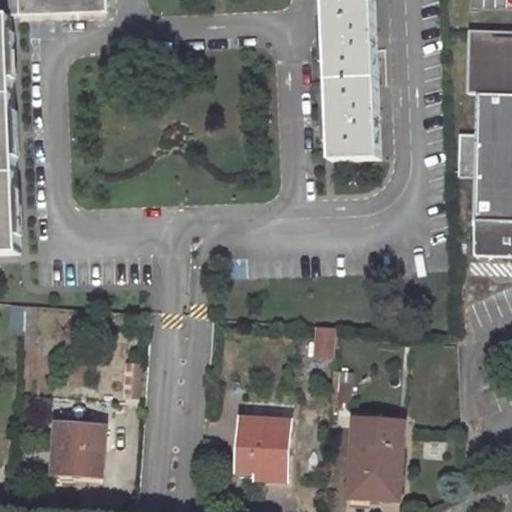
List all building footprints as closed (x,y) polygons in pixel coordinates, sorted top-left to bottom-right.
[(109,11),(108,0),(0,0),(0,255),(23,255),(17,14),(25,14),(109,11)] [(327,0),(329,44),(332,124),(334,162),(384,160),(382,121),(379,41),(377,0),(327,0)] [(511,13),(511,0),(474,0),(474,13),(511,13)] [(511,34),(473,33),(472,97),(482,97),(476,256),(511,257),(511,34)] [(30,306),(30,317),(39,318),(40,307),(30,306)] [(38,337),(39,318),(30,317),(28,337),(38,337)] [(322,326),(320,354),(338,356),(340,328),(322,326)] [(141,397),(144,363),(129,362),(127,396),(141,397)] [(292,475),(295,424),(244,421),(241,472),(292,475)] [(353,493),(401,496),(404,448),(405,424),(358,421),(353,493)] [(106,478),(110,428),(60,424),(57,475),(106,478)]
